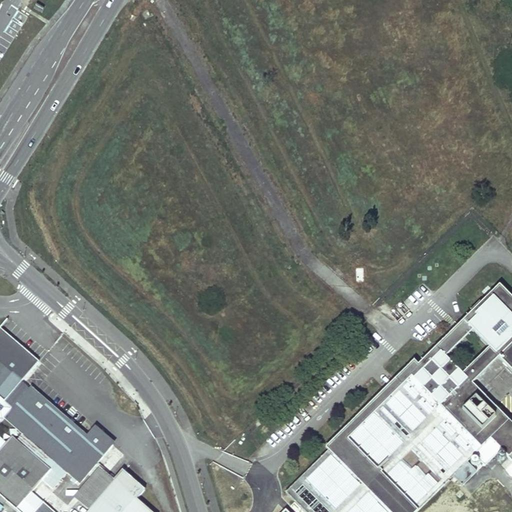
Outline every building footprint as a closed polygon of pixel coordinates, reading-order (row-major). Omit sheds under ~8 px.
[(329,452),(286,493),(304,511),(416,511),(474,456),(484,467),(500,451),(511,463),(511,426),(493,407),(511,388),(511,300),(499,287),(417,367),(413,363),(326,448),(329,452)] [(0,493),(17,508),(31,492),(42,480),(52,489),(67,472),(80,483),(113,445),(94,428),(85,438),(21,382),(38,363),(0,330),(0,493)] [(75,497),(90,510),(115,481),(100,468),(75,497)] [(35,511),(148,511),(136,500),(144,491),(123,472),(115,481),(90,510),(88,511),(54,511),(44,502),(44,503),(35,511)] [(17,508),(21,511),(35,511),(44,503),(31,492),(17,508)]
